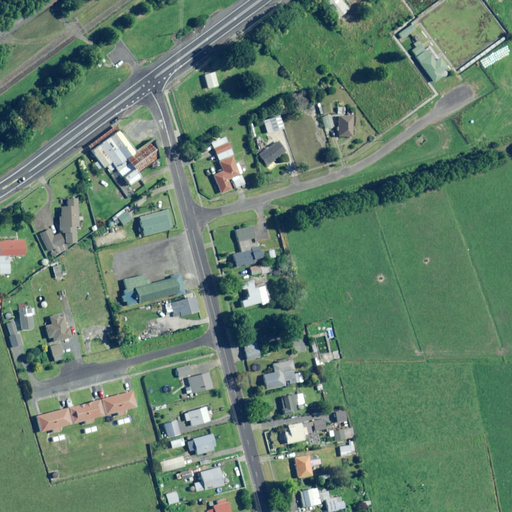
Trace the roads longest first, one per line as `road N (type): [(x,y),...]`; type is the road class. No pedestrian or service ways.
road 1 (residential): [(455,98),(357,168),(191,220)]
road 2 (residential): [(20,389),(219,336)]
road 3 (unclassified): [(266,511),(219,336)]
road 4 (primary): [(146,83),(0,190)]
road 5 (unclassified): [(191,220),(146,83)]
road 6 (primary): [(259,0),(146,83)]
